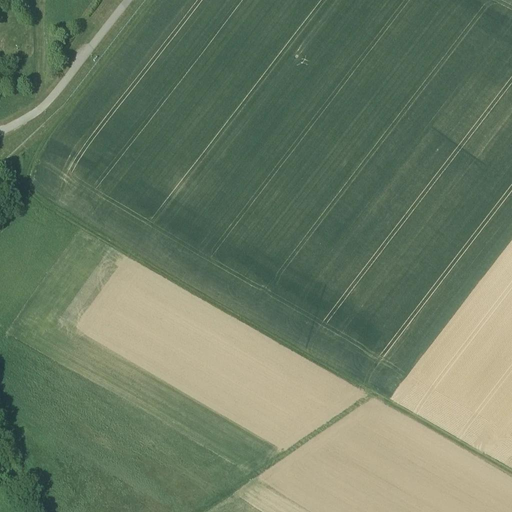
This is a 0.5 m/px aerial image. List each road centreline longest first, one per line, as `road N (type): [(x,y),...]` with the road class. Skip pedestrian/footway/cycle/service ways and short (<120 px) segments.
road 1 (track): [(204,511),(377,397),(27,188),(55,127),(151,0)]
road 2 (track): [(377,397),(511,474)]
